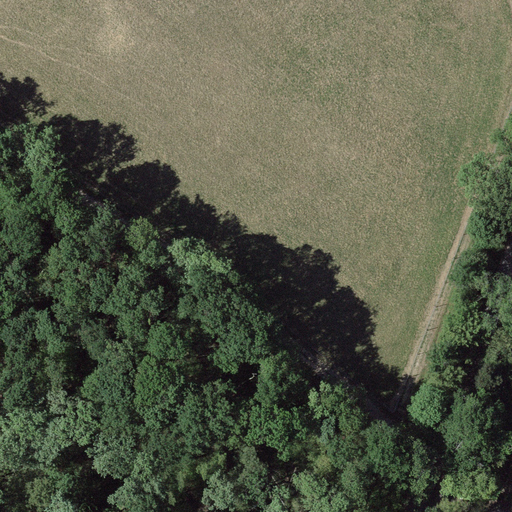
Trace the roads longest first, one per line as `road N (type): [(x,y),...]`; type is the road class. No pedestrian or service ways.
road 1 (track): [(434,467),(246,297),(0,127)]
road 2 (track): [(511,159),(406,441)]
road 3 (unclassified): [(411,511),(445,445),(511,266)]
